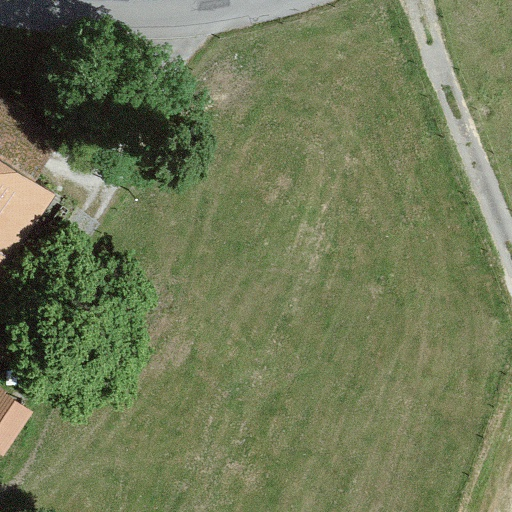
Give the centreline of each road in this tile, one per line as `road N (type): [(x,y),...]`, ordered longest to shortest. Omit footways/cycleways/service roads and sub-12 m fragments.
road 1 (unclassified): [(14,0),(174,11),(216,0)]
road 2 (unknown): [(511,129),(468,0)]
